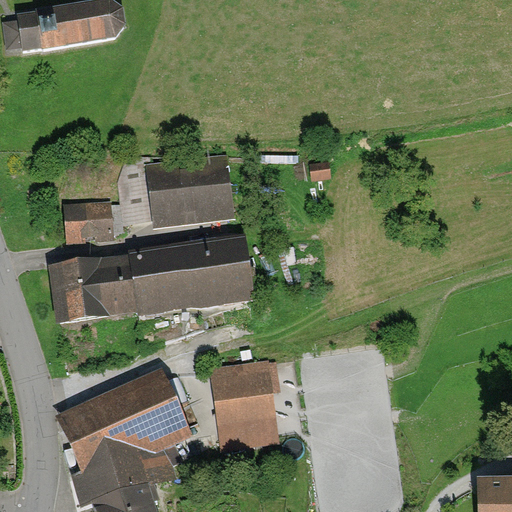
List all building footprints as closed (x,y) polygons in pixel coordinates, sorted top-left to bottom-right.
[(20,22),(2,25),(7,54),(24,51),(24,56),(117,42),(129,28),(126,11),(112,2),(19,16),(20,22)] [(121,183),(128,225),(230,212),(224,172),(152,181),(150,159),(129,159),(121,183)] [(122,234),(120,209),(65,213),(67,243),(113,240),(122,234)] [(243,248),(55,276),(61,324),(139,313),(145,354),(205,333),(203,319),(252,307),(243,248)] [(264,368),(215,374),(225,448),(274,441),(264,368)] [(162,386),(65,429),(87,477),(97,511),(152,511),(152,509),(159,506),(153,489),(172,483),(168,470),(181,465),(171,445),(160,449),(158,444),(184,433),(162,386)] [(511,511),(511,488),(480,489),(480,511),(511,511)]
